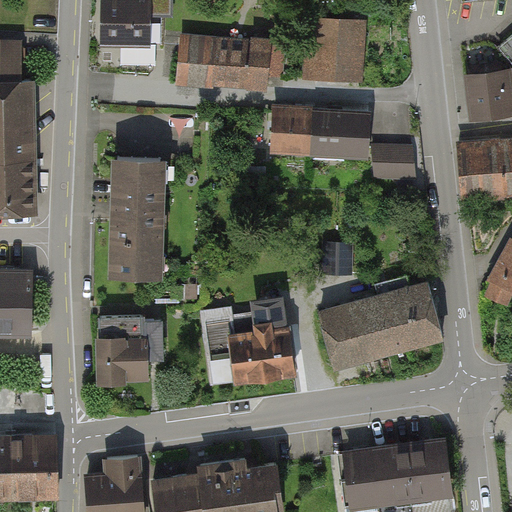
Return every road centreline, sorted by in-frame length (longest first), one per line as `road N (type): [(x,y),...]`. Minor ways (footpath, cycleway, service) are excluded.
road 1 (residential): [(72,0),(61,260),(71,440)]
road 2 (residential): [(71,440),(463,392)]
road 3 (residential): [(463,392),(426,0)]
road 4 (residential): [(477,511),(463,392)]
